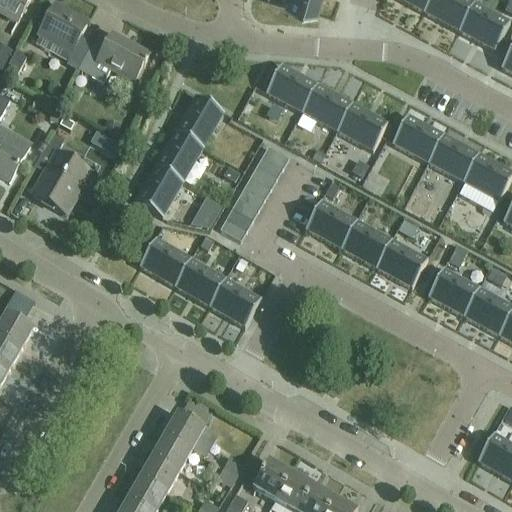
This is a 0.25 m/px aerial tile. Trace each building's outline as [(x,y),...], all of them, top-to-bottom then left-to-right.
[(0,0),(0,11),(9,17),(7,21),(19,28),(33,0),(0,0)] [(287,0),(285,7),(302,12),(316,16),(320,0),(287,0)] [(432,0),(391,0),(423,17),(432,0)] [(459,36),(474,8),(459,0),(432,0),(423,17),(459,36)] [(495,56),(510,27),(474,8),(459,36),(495,56)] [(82,71),(94,49),(82,42),(90,28),(56,9),(36,47),(82,71)] [(94,49),(82,71),(80,75),(103,87),(110,73),(136,87),(150,61),(113,40),(105,55),(94,49)] [(0,73),(0,74),(10,56),(0,49),(0,73)] [(511,78),(511,51),(501,73),(511,78)] [(15,88),(29,62),(17,55),(2,81),(15,88)] [(301,118),(317,89),(281,70),(266,98),(301,118)] [(337,137),(353,109),(317,89),(301,118),(337,137)] [(0,180),(11,187),(26,159),(34,146),(0,126),(11,107),(0,101),(0,180)] [(224,118),(196,102),(175,137),(203,153),(224,118)] [(373,157),(388,128),(353,109),(337,137),(373,157)] [(428,168),(443,140),(407,120),(392,149),(428,168)] [(64,122),(60,130),(69,136),(74,128),(64,122)] [(105,125),(102,138),(115,141),(118,128),(105,125)] [(54,140),(41,162),(35,159),(30,169),(35,172),(46,178),(33,199),(66,219),(90,177),(58,158),(65,146),(60,144),(64,137),(58,133),(54,140)] [(183,188),(203,153),(175,137),(155,172),(183,188)] [(464,188),(479,159),(443,140),(428,168),(464,188)] [(288,163),(268,151),(262,162),(282,173),(288,163)] [(316,154),(311,163),(318,167),(323,158),(316,154)] [(465,188),(459,199),(492,217),(498,206),(499,207),(509,188),(511,183),(511,177),(479,159),(464,187),(465,188)] [(277,184),(282,173),(262,162),(256,172),(277,184)] [(357,165),(351,177),(361,182),(368,171),(357,165)] [(228,171),(223,180),(234,187),(239,178),(228,171)] [(162,223),(183,188),(155,172),(134,207),(162,223)] [(271,194),(277,184),(256,172),(250,182),(271,194)] [(265,205),(271,194),(250,182),(244,193),(265,205)] [(331,188),(325,199),(332,203),(338,192),(331,188)] [(265,205),(244,193),(238,203),(259,215),(265,205)] [(259,215),(238,203),(232,214),(253,226),(259,215)] [(341,254),(356,226),(321,206),(305,235),(341,254)] [(511,209),(503,227),(511,231),(511,209)] [(253,226),(232,214),(226,224),(247,236),(253,226)] [(247,236),(226,224),(220,235),(241,247),(247,236)] [(416,232),(403,224),(398,233),(412,241),(416,232)] [(376,274),(392,246),(356,226),(341,254),(376,274)] [(206,243),(201,252),(208,256),(213,247),(206,243)] [(155,244),(139,272),(175,292),(191,264),(155,244)] [(412,293),(428,265),(392,246),(376,274),(412,293)] [(457,249),(449,264),(459,269),(467,255),(457,249)] [(191,264),(175,292),(188,300),(210,312),(226,284),(191,264)] [(504,294),(511,280),(492,270),(485,284),(504,294)] [(435,289),(428,302),(463,321),(479,293),(443,274),(435,289)] [(245,333),(261,305),(226,284),(210,312),(245,333)] [(511,311),(479,293),(463,321),(499,341),(511,316),(511,311)] [(30,318),(36,301),(20,296),(14,312),(30,318)] [(511,316),(499,341),(511,348),(511,316)] [(6,320),(0,330),(0,345),(20,357),(33,335),(6,320)] [(0,345),(0,374),(7,378),(20,357),(0,345)] [(103,398),(110,386),(100,381),(94,392),(103,398)] [(177,419),(165,441),(191,456),(204,464),(217,442),(177,419)] [(511,486),(511,449),(493,439),(477,467),(511,486)] [(191,456),(165,441),(152,463),(179,478),(191,456)] [(179,478),(152,463),(140,484),(166,499),(179,478)] [(223,475),(237,482),(243,471),(229,463),(223,475)] [(257,487),(253,494),(275,507),(291,479),(269,466),(268,468),(257,487)] [(237,482),(223,475),(217,485),(230,493),(237,482)] [(301,511),(313,492),(291,479),(275,507),(284,511),(301,511)] [(159,511),(166,499),(140,484),(127,506),(138,511),(159,511)] [(329,511),(334,504),(313,492),(301,511),(329,511)] [(246,511),(248,508),(235,501),(228,511),(246,511)]
